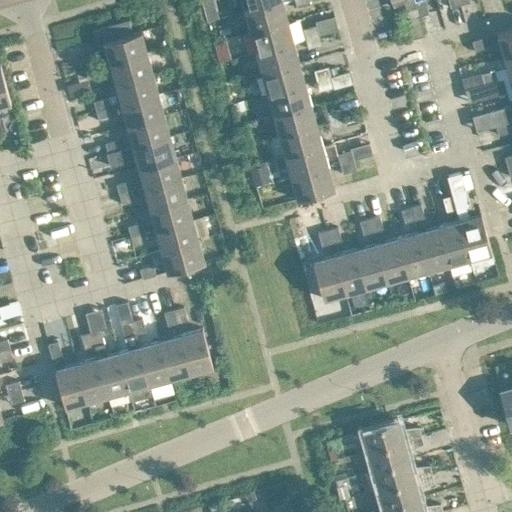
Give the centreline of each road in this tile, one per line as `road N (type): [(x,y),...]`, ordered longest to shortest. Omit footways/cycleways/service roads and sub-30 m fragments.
road 1 (residential): [(32,511),(441,339)]
road 2 (unclassified): [(105,294),(63,140)]
road 3 (residential): [(476,482),(441,339)]
road 4 (unclassified): [(63,140),(25,0)]
road 5 (unclassified): [(475,158),(440,40)]
road 6 (unclassified): [(397,181),(364,63)]
